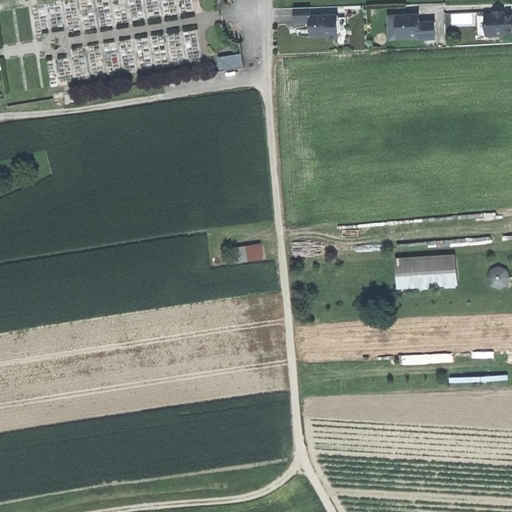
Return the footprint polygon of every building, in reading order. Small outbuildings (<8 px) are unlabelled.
[(311,8),(294,9),(295,17),(295,23),(311,23),(311,29),(313,29),(318,33),(318,36),(328,35),(328,40),(339,39),(338,17),(338,15),(311,16),(311,8)] [(486,14),(486,35),(508,34),(507,33),(511,32),(511,14),(507,15),(507,13),(504,13),(504,10),(498,11),(495,11),(495,14),(486,14)] [(397,16),(399,38),(421,37),(421,39),(437,38),(436,22),(427,22),(421,23),(421,20),(414,20),(414,15),(397,16)] [(399,38),(397,16),(390,16),(391,39),(399,38)] [(347,17),(338,17),(339,39),(339,43),(347,43),(347,17)] [(223,58),(225,70),(244,68),(242,55),(223,58)] [(241,247),(242,262),(268,260),(266,244),(241,247)] [(456,253),(401,258),(404,283),(458,279),(456,253)]
